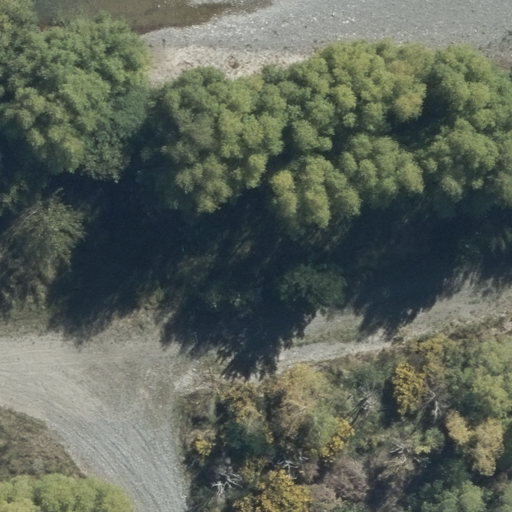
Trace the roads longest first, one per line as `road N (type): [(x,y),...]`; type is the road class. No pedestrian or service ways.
road 1 (track): [(99,371),(511,283)]
road 2 (track): [(99,371),(151,452),(160,511)]
